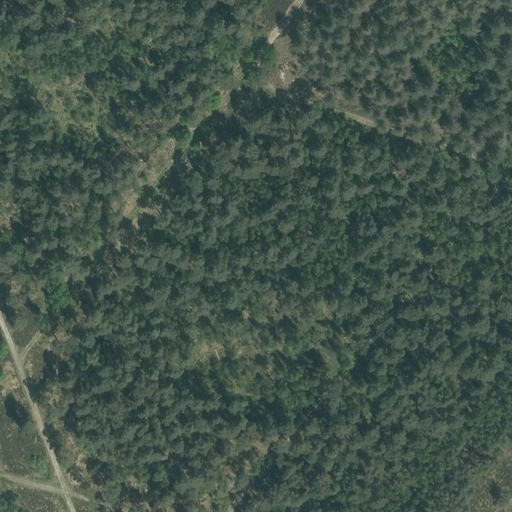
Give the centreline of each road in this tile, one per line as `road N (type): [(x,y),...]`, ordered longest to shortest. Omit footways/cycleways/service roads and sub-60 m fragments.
road 1 (track): [(246,75),(289,99),(505,165),(233,511)]
road 2 (track): [(246,75),(18,362)]
road 3 (unknown): [(73,511),(0,314)]
road 4 (track): [(122,511),(0,474)]
